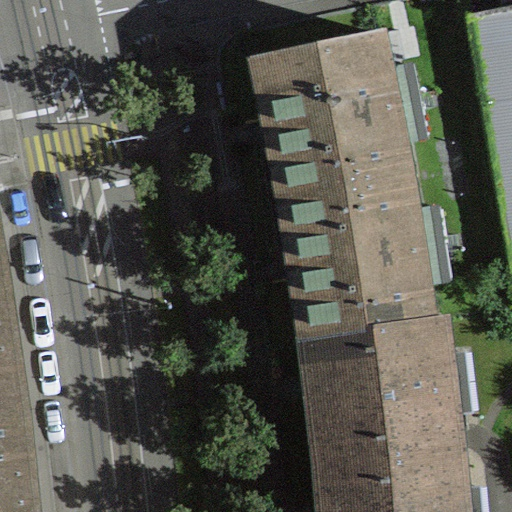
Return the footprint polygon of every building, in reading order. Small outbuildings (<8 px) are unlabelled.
[(467,14),(511,273),(511,7),(470,16),(469,14),(467,14)] [(379,32),(256,58),(284,197),(407,176),(379,32)] [(429,318),(429,316),(407,176),(284,197),(305,335),(429,318)] [(0,411),(22,409),(15,358),(0,260),(0,411)] [(305,335),(318,464),(458,450),(454,411),(441,409),(435,360),(447,355),(442,316),(429,318),(305,335)] [(0,511),(33,511),(22,409),(0,411),(0,511)] [(451,511),(450,493),(462,488),(458,450),(318,464),(323,511),(451,511)]
